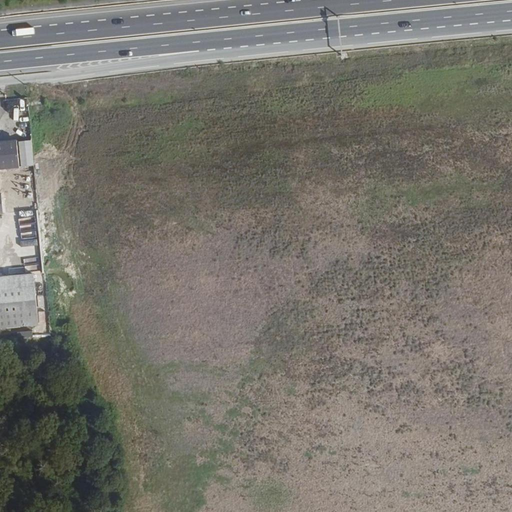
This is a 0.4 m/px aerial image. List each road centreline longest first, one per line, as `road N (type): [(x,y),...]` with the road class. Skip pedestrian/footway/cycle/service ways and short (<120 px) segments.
road 1 (unclassified): [(0,81),(393,26)]
road 2 (trunk): [(0,61),(393,26)]
road 3 (trunk): [(279,9),(0,39)]
